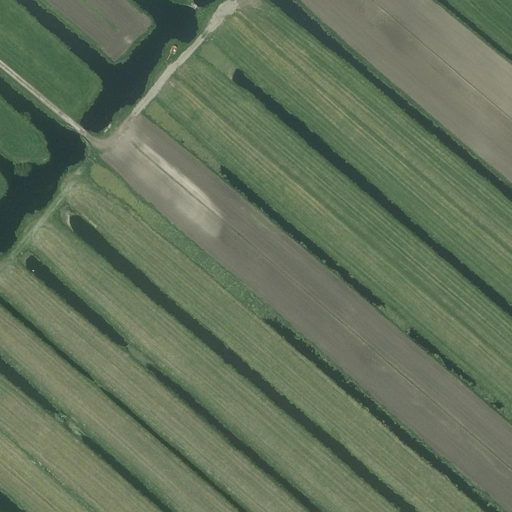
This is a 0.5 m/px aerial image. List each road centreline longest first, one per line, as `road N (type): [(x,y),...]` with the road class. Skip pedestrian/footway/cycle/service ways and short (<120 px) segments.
road 1 (track): [(0,274),(208,26)]
road 2 (track): [(0,61),(106,150)]
